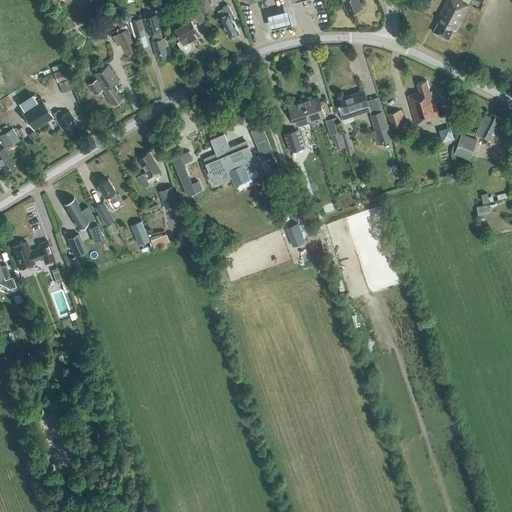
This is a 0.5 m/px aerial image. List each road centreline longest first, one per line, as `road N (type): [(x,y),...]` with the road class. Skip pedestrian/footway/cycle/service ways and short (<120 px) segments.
road 1 (tertiary): [(0,206),(263,50),(319,38),(387,42)]
road 2 (tertiary): [(511,102),(387,42)]
